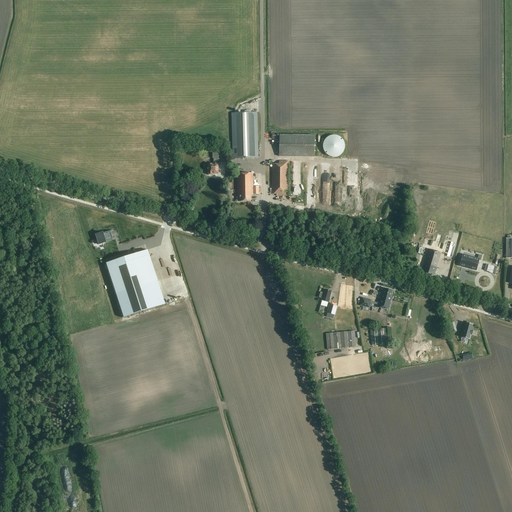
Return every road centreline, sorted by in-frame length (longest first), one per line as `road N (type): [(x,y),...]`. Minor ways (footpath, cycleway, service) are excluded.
road 1 (secondary): [(511,310),(0,167)]
road 2 (track): [(253,511),(180,276)]
